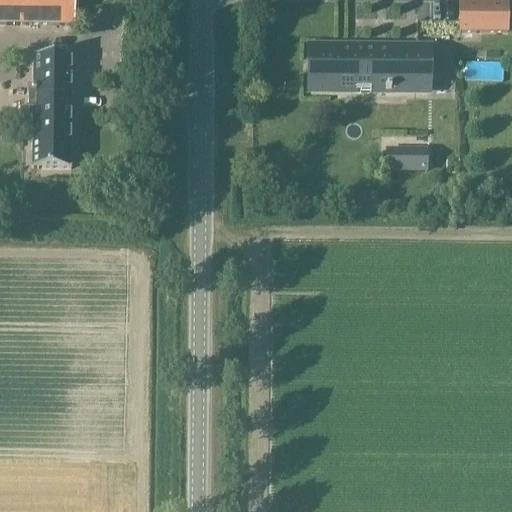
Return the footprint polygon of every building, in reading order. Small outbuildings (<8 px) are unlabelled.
[(0,0),(0,26),(72,27),(72,0),(0,0)] [(506,0),(458,0),(458,34),(506,34),(506,0)] [(109,9),(88,9),(89,32),(109,32),(109,9)] [(426,52),(309,51),(309,91),(354,91),(354,94),(369,94),(369,91),(384,91),(384,94),(389,94),(389,92),(426,92),(426,52)] [(71,58),(31,58),(31,92),(25,92),(25,95),(27,95),(27,111),(31,111),(30,169),(70,170),(71,58)] [(78,113),(89,113),(88,91),(77,91),(78,113)] [(426,175),(426,151),(385,150),(384,174),(426,175)]
